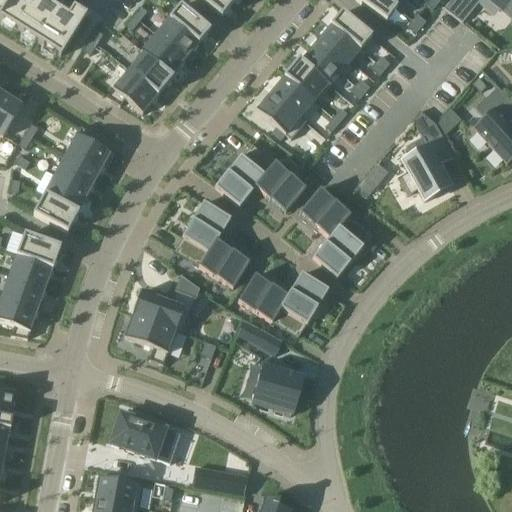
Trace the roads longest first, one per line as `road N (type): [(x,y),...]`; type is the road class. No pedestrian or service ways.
road 1 (residential): [(340,511),(326,428),(342,347),(385,286),(435,240),(511,196)]
road 2 (residential): [(333,511),(241,436),(177,404),(69,373)]
road 3 (residential): [(163,156),(102,261),(69,373)]
road 4 (residential): [(295,0),(163,156)]
road 5 (residential): [(0,57),(163,156)]
road 6 (residential): [(69,373),(46,511)]
